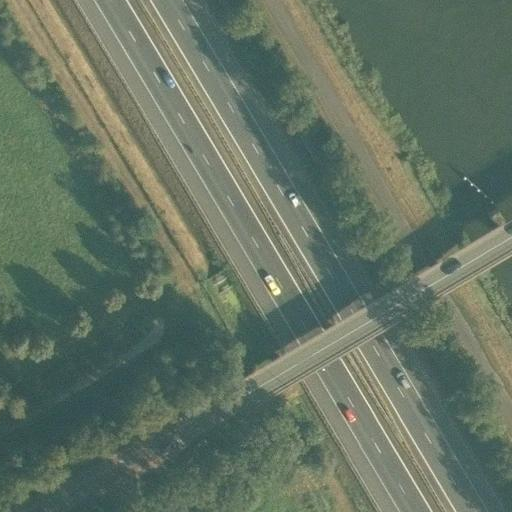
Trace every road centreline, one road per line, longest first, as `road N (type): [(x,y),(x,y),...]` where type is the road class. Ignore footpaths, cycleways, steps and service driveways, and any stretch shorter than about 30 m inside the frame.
road 1 (motorway): [(468,511),(157,0)]
road 2 (motorway): [(100,0),(411,511)]
road 3 (secondary): [(28,511),(511,232)]
road 4 (unclassified): [(511,412),(262,0)]
road 5 (track): [(0,429),(143,346),(157,330),(151,296)]
road 6 (track): [(0,368),(35,362),(181,278)]
